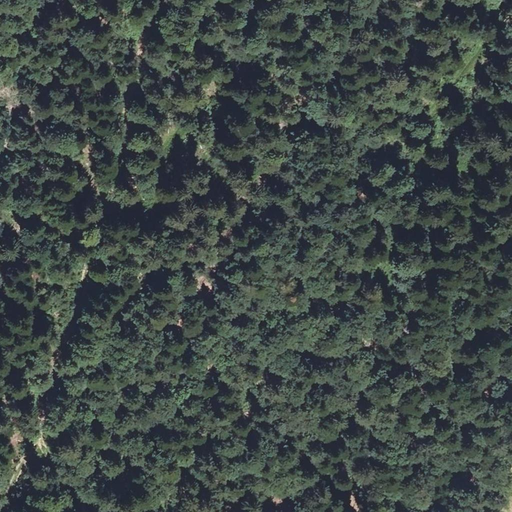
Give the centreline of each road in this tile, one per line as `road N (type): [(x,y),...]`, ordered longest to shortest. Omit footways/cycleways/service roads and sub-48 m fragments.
road 1 (track): [(139,511),(390,238),(419,182),(426,118),(511,0)]
road 2 (track): [(156,0),(78,297),(0,509)]
